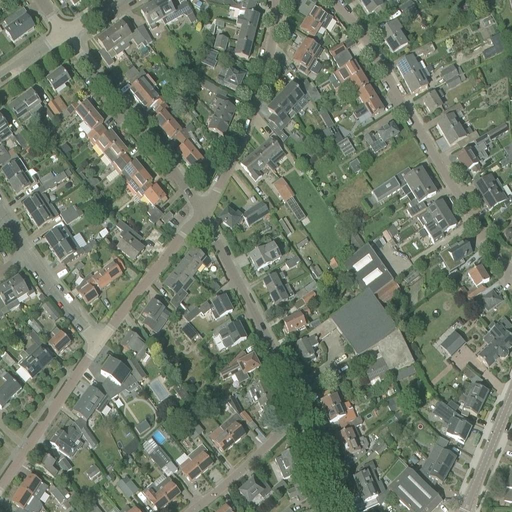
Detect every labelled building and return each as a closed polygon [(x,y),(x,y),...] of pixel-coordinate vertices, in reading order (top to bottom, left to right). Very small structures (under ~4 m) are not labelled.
[(165,0),(162,0),(153,6),(161,21),(164,27),(183,16),(178,8),(172,11),(165,0)] [(358,0),(362,5),(368,15),(374,12),(378,17),(388,10),(384,4),(382,6),(377,0),(358,0)] [(387,28),(379,34),(392,55),(401,50),(406,47),(409,45),(401,31),(398,26),(417,14),(414,10),(413,9),(410,3),(409,2),(396,10),(402,19),(396,23),(387,28)] [(186,3),(180,7),(186,18),(192,15),(186,3)] [(229,7),(226,8),(238,11),(235,26),(242,28),(255,31),(258,17),(253,15),(256,3),(240,5),(236,6),(229,7)] [(153,6),(140,12),(151,32),(157,28),(155,25),(161,21),(153,6)] [(312,10),(306,20),(320,29),(325,32),(333,19),(322,13),(321,14),(312,10)] [(19,12),(15,15),(3,22),(8,30),(5,32),(13,44),(33,29),(25,18),(23,19),(19,12)] [(316,35),(320,29),(306,20),(299,31),(318,42),(321,37),(316,35)] [(208,25),(204,27),(213,35),(215,27),(215,25),(212,24),(210,27),(208,25)] [(121,25),(108,34),(122,52),(129,47),(127,45),(132,41),(137,47),(141,45),(144,42),(136,31),(129,36),(121,25)] [(136,31),(144,42),(147,45),(151,43),(142,27),(136,31)] [(255,31),(242,28),(238,42),(251,46),(255,31)] [(122,52),(108,34),(97,42),(105,53),(100,57),(108,68),(114,64),(111,60),(122,52)] [(481,54),(485,61),(506,50),(499,35),(489,40),(493,48),(481,54)] [(217,37),(214,49),(224,52),(224,51),(227,39),(217,37)] [(313,60),(316,62),(322,51),(305,41),(298,52),(313,60)] [(251,46),(238,42),(236,52),(228,50),(227,54),(234,56),(234,57),(247,60),(251,46)] [(342,44),(328,52),(333,59),(346,51),(342,44)] [(430,44),(419,49),(422,55),(423,57),(435,52),(430,44)] [(210,50),(199,64),(213,70),(217,61),(215,61),(218,54),(210,50)] [(346,51),(333,59),(336,64),(349,56),(346,51)] [(316,62),(313,60),(298,52),(292,62),(300,67),(298,71),(307,77),(316,62)] [(349,56),(336,64),(339,70),(340,69),(353,61),(349,56)] [(411,59),(396,67),(404,81),(419,73),(411,59)] [(332,76),(336,82),(331,86),(334,91),(339,88),(361,75),(354,63),(332,76)] [(453,68),(440,74),(445,83),(456,77),(457,77),(454,71),(453,68)] [(183,69),(176,76),(181,81),(188,74),(183,69)] [(222,69),(215,83),(229,89),(229,86),(238,90),(243,78),(234,74),(222,69)] [(54,93),(61,88),(69,82),(61,71),(46,81),(54,93)] [(141,72),(128,83),(133,89),(129,93),(137,103),(155,88),(141,72)] [(419,73),(404,81),(411,96),(427,88),(425,84),(419,73)] [(457,77),(456,77),(459,83),(465,80),(462,74),(457,77)] [(339,88),(334,91),(337,96),(346,90),(349,94),(355,94),(368,86),(361,75),(339,88)] [(456,77),(445,83),(448,89),(460,83),(459,83),(456,77)] [(206,90),(209,84),(204,81),(200,87),(206,90)] [(306,81),(301,84),(300,84),(306,93),(312,89),(306,81)] [(291,86),(278,100),(285,106),(284,107),(290,113),(303,99),(306,103),(310,99),(310,98),(308,95),(306,93),(300,84),(295,90),(291,86)] [(155,88),(137,103),(146,113),(151,109),(154,112),(163,105),(161,103),(164,100),(155,88)] [(369,88),(360,93),(356,95),(363,107),(376,100),(369,88)] [(433,95),(431,96),(422,102),(430,115),(441,108),(437,102),(443,98),(440,92),(434,96),(433,95)] [(30,93),(19,101),(28,114),(31,118),(43,110),(36,101),(30,93)] [(317,94),(310,98),(310,99),(311,100),(313,104),(319,100),(320,99),(317,94)] [(217,96),(213,105),(217,107),(214,117),(229,123),(235,109),(228,106),(230,102),(217,96)] [(278,100),(267,111),(273,116),(268,121),(276,128),(280,132),(289,123),(294,117),(290,113),(284,107),(285,106),(278,100)] [(363,107),(355,112),(352,114),(356,120),(359,118),(367,113),(371,119),(383,112),(376,100),(363,107)] [(19,101),(8,110),(14,118),(20,127),(32,119),(31,118),(28,114),(19,101)] [(48,106),(47,106),(47,107),(48,107),(56,118),(62,114),(54,103),(53,102),(48,106)] [(76,103),(66,112),(70,117),(75,113),(83,123),(94,113),(86,103),(80,108),(76,103)] [(446,120),(436,126),(443,137),(458,128),(455,123),(459,121),(455,115),(463,111),(459,104),(442,114),(446,120)] [(154,112),(155,113),(159,117),(153,122),(161,132),(172,123),(176,119),(171,114),(167,117),(164,114),(168,110),(163,105),(154,112)] [(47,107),(42,110),(51,122),(56,118),(48,107),(47,107)] [(193,110),(189,113),(195,119),(198,116),(193,110)] [(94,113),(83,123),(91,133),(87,136),(90,141),(104,130),(100,125),(103,124),(94,113)] [(327,116),(321,119),(327,129),(333,126),(327,116)] [(214,117),(208,130),(223,137),(229,123),(214,117)] [(172,123),(161,132),(170,142),(174,138),(178,143),(187,135),(184,131),(183,131),(181,133),(172,123)] [(370,136),(364,140),(369,147),(374,155),(386,148),(384,144),(389,141),(398,136),(391,125),(387,127),(388,128),(386,130),(371,138),(370,136)] [(504,125),(485,135),(490,142),(508,132),(504,125)] [(332,138),(333,139),(335,143),(342,140),(333,126),(327,129),(330,133),(332,138)] [(45,138),(48,136),(48,130),(46,127),(40,132),(45,138)] [(458,128),(443,137),(449,148),(459,143),(462,149),(479,139),(475,132),(472,134),(469,129),(465,131),(462,133),(458,128)] [(327,129),(322,132),(327,141),(332,138),(330,133),(327,129)] [(90,141),(89,142),(93,148),(95,146),(103,156),(119,143),(110,133),(108,135),(104,130),(90,141)] [(28,148),(31,145),(33,144),(24,132),(19,136),(28,148)] [(187,135),(178,143),(182,148),(176,153),(185,163),(196,153),(201,149),(196,144),(191,135),(188,137),(187,135)] [(28,148),(19,136),(15,139),(23,151),(25,150),(28,148)] [(270,139),(255,152),(266,165),(266,166),(269,169),(272,173),(278,168),(271,161),(281,152),(270,139)] [(347,139),(336,146),(345,159),(355,153),(347,139)] [(119,143),(103,156),(115,171),(129,160),(125,155),(127,153),(119,143)] [(31,145),(28,148),(25,150),(28,154),(34,149),(31,145)] [(65,145),(58,152),(62,158),(70,151),(65,145)] [(468,152),(456,159),(465,173),(470,170),(472,173),(475,174),(478,172),(479,169),(477,165),(473,158),(486,150),(483,145),(476,148),(476,147),(475,148),(469,152),(468,152)] [(255,152),(240,165),(255,183),(261,177),(258,173),(266,166),(266,165),(255,152)] [(196,153),(185,163),(193,173),(198,168),(202,173),(215,162),(210,157),(204,163),(196,153)] [(2,157),(0,158),(0,166),(3,164),(10,160),(7,154),(2,157)] [(511,155),(500,163),(499,163),(502,168),(503,168),(511,162),(511,155)] [(16,156),(11,159),(14,164),(19,161),(16,156)] [(129,160),(115,171),(127,186),(143,173),(135,162),(132,164),(129,160)] [(14,164),(1,173),(9,185),(27,173),(19,161),(14,164)] [(349,166),(355,175),(363,170),(357,161),(349,166)] [(82,168),(76,173),(78,176),(80,175),(81,174),(84,171),(82,168)] [(392,179),(371,194),(377,204),(399,191),(406,186),(411,193),(428,183),(420,171),(408,178),(404,172),(408,170),(408,169),(392,179)] [(68,170),(63,173),(67,179),(72,176),(68,170)] [(27,173),(9,185),(16,196),(36,183),(33,178),(31,179),(27,173)] [(35,198),(23,206),(30,218),(49,206),(48,205),(49,203),(45,196),(42,196),(41,195),(45,193),(48,191),(51,191),(56,188),(56,185),(67,179),(63,173),(54,179),(48,183),(41,187),(32,193),(35,198)] [(143,173),(127,186),(128,185),(136,195),(135,196),(140,201),(153,189),(149,185),(151,183),(143,173)] [(50,174),(38,182),(41,187),(48,183),(54,179),(50,174)] [(78,176),(77,177),(78,179),(81,182),(83,184),(87,181),(81,174),(80,175),(78,176)] [(483,183),(474,188),(474,189),(475,188),(482,200),(501,188),(496,181),(493,183),(488,177),(483,180),(484,182),(483,183)] [(411,209),(406,212),(411,219),(431,207),(430,206),(426,209),(422,203),(435,195),(428,183),(411,193),(415,200),(408,205),(411,209)] [(287,186),(277,193),(285,203),(291,198),(294,197),(287,186)] [(94,196),(98,193),(94,188),(90,192),(94,196)] [(141,202),(139,203),(144,210),(150,217),(147,220),(152,224),(154,226),(158,222),(163,216),(162,215),(162,216),(156,211),(155,212),(153,210),(154,209),(153,208),(161,202),(163,204),(166,201),(155,188),(153,189),(140,201),(141,202)] [(501,188),(482,200),(489,211),(489,212),(501,204),(504,202),(507,208),(509,207),(509,206),(511,204),(511,196),(508,199),(501,188)] [(291,198),(285,203),(298,223),(305,219),(291,198)] [(261,204),(268,215),(270,214),(274,211),(267,200),(261,204)] [(268,215),(261,204),(240,217),(236,214),(234,217),(227,211),(219,221),(231,231),(236,225),(238,226),(243,220),(248,228),(268,215)] [(441,204),(416,219),(422,229),(447,214),(441,204)] [(49,206),(30,218),(31,219),(38,230),(51,222),(58,217),(50,205),(49,206)] [(72,208),(59,216),(63,221),(75,213),(72,208)] [(506,209),(506,210),(499,217),(503,222),(511,212),(511,208),(508,208),(507,208),(506,209)] [(75,213),(63,221),(66,226),(79,218),(75,213)] [(169,213),(161,221),(165,225),(173,217),(169,213)] [(447,214),(422,229),(433,246),(443,239),(441,236),(455,227),(447,214)] [(282,220),(278,223),(286,237),(291,234),(282,220)] [(142,240),(127,228),(120,222),(115,227),(123,233),(119,237),(124,241),(117,250),(133,262),(142,250),(137,246),(142,240)] [(158,222),(154,226),(158,230),(162,226),(158,222)] [(392,226),(386,231),(391,239),(398,235),(395,229),(392,226)] [(64,227),(45,240),(50,248),(52,252),(72,239),(64,227)] [(72,239),(52,252),(53,253),(60,264),(67,259),(69,263),(84,254),(86,257),(97,246),(94,242),(82,250),(81,249),(79,250),(72,239)] [(269,241),(263,244),(254,249),(255,249),(257,248),(260,252),(250,258),(257,272),(271,265),(271,264),(279,260),(269,241)] [(306,241),(296,248),(297,250),(298,251),(308,244),(306,241)] [(456,245),(447,250),(438,256),(441,255),(447,266),(445,267),(449,274),(464,264),(462,260),(472,254),(465,242),(457,247),(456,245)] [(367,246),(362,250),(358,253),(341,267),(363,295),(368,291),(372,298),(393,282),(367,246)] [(193,250),(178,268),(191,278),(201,265),(207,270),(211,264),(193,250)] [(297,257),(284,264),(287,270),(288,271),(301,264),(297,257)] [(124,270),(118,262),(116,259),(113,261),(114,262),(111,264),(112,265),(102,273),(111,284),(121,276),(119,274),(124,270)] [(306,259),(302,262),(307,268),(311,266),(306,259)] [(80,263),(75,268),(79,271),(83,266),(80,263)] [(312,267),(309,269),(315,279),(319,277),(312,267)] [(171,293),(175,295),(169,303),(184,319),(187,315),(189,314),(179,303),(186,295),(181,290),(191,278),(178,268),(164,286),(171,293)] [(480,268),(472,273),(467,275),(475,288),(468,292),(473,299),(485,290),(482,285),(488,282),(487,280),(488,279),(488,277),(487,275),(485,274),(484,275),(480,268)] [(90,275),(83,280),(89,287),(93,293),(98,289),(100,292),(111,284),(102,273),(93,279),(90,275)] [(274,277),(271,278),(262,283),(269,295),(281,289),(277,283),(284,279),(281,274),(275,278),(274,277)] [(27,295),(29,298),(34,294),(26,280),(20,284),(18,279),(7,286),(16,302),(27,295)] [(83,280),(79,285),(74,289),(78,295),(87,307),(98,299),(93,293),(89,287),(83,280)] [(400,292),(393,282),(372,298),(380,308),(400,292)] [(215,283),(207,290),(204,292),(209,297),(219,289),(215,283)] [(307,296),(318,289),(314,283),(303,290),(307,296)] [(0,311),(5,308),(8,313),(19,306),(16,302),(7,286),(0,290),(0,311)] [(281,289),(269,295),(275,308),(287,301),(287,300),(293,297),(291,292),(287,286),(281,289)] [(318,289),(307,296),(301,300),(305,306),(322,295),(318,289)] [(368,291),(363,295),(321,325),(303,339),(304,341),(305,340),(306,342),(313,338),(316,344),(336,329),(357,358),(376,347),(382,359),(389,376),(404,369),(411,366),(413,365),(401,339),(397,332),(380,308),(372,298),(368,291)] [(502,302),(498,296),(496,298),(492,292),(481,299),(486,305),(491,301),(495,307),(502,302)] [(466,294),(460,298),(465,304),(471,300),(466,294)] [(224,298),(216,303),(212,305),(209,307),(206,303),(198,310),(203,316),(210,311),(215,321),(232,313),(224,298)] [(480,311),(472,300),(466,304),(474,315),(480,311)] [(143,325),(152,332),(157,325),(155,323),(159,317),(166,323),(171,316),(152,302),(143,315),(148,319),(143,325)] [(42,307),(48,314),(54,323),(59,319),(47,303),(42,307)] [(306,309),(300,312),(291,316),(292,319),(283,323),(286,329),(284,330),(286,335),(288,334),(289,336),(298,331),(309,326),(305,319),(310,317),(306,309)] [(492,323),(487,328),(490,331),(487,334),(494,342),(495,341),(506,353),(511,347),(511,341),(505,333),(510,328),(503,320),(495,327),(492,323)] [(190,342),(196,336),(186,325),(180,331),(190,342)] [(226,332),(222,334),(219,328),(215,330),(211,334),(214,339),(218,337),(225,350),(246,340),(238,325),(225,331),(226,332)] [(57,356),(70,344),(60,334),(56,330),(51,334),(56,339),(48,346),(57,356)] [(34,345),(25,354),(27,357),(41,371),(51,362),(42,353),(47,348),(32,331),(26,336),(34,345)] [(147,347),(137,340),(129,334),(120,347),(133,357),(133,358),(132,359),(124,365),(137,383),(145,378),(136,364),(144,353),(144,352),(147,347)] [(454,334),(440,348),(451,359),(466,346),(454,334)] [(304,341),(294,347),(303,363),(305,361),(306,363),(307,364),(315,360),(311,353),(316,347),(318,347),(316,344),(313,338),(306,342),(305,340),(304,341)] [(495,341),(494,342),(477,357),(488,370),(499,359),(501,361),(503,361),(507,358),(507,355),(506,353),(495,341)] [(22,361),(17,366),(21,369),(25,373),(31,380),(32,381),(41,371),(27,357),(25,354),(23,352),(18,356),(22,361)] [(228,370),(219,375),(222,382),(234,376),(238,385),(248,380),(246,375),(258,368),(252,357),(246,361),(242,352),(226,367),(228,370)] [(6,355),(2,360),(10,369),(15,364),(6,355)] [(382,360),(364,368),(369,382),(379,378),(380,382),(389,378),(389,376),(382,360)] [(110,361),(100,374),(122,390),(134,381),(130,374),(110,361)] [(411,366),(404,369),(404,370),(407,376),(414,372),(411,366)] [(476,378),(479,380),(465,369),(460,374),(472,384),(476,378)] [(4,373),(0,377),(0,409),(1,410),(2,409),(8,403),(8,402),(21,390),(14,383),(13,383),(7,376),(4,373)] [(179,384),(172,388),(184,405),(190,399),(179,384)] [(248,392),(254,404),(257,403),(271,397),(268,392),(269,391),(266,385),(265,385),(265,384),(259,387),(259,386),(257,387),(258,387),(248,392)] [(487,394),(471,386),(465,398),(482,405),(484,400),(485,400),(488,396),(487,395),(487,394)] [(90,389),(81,401),(95,411),(100,415),(110,401),(106,396),(100,387),(96,393),(90,389)] [(336,389),(332,391),(323,394),(325,400),(320,403),(324,414),(340,407),(345,405),(341,394),(339,395),(336,389)] [(113,391),(106,396),(110,401),(117,397),(113,391)] [(461,392),(457,401),(464,405),(459,415),(460,416),(467,419),(469,414),(476,417),(482,405),(465,398),(464,397),(461,392)] [(231,399),(225,402),(231,408),(238,417),(242,414),(234,397),(231,399)] [(273,403),(271,397),(257,403),(260,409),(265,415),(269,413),(269,414),(271,413),(270,413),(276,410),(276,409),(274,402),(273,403)] [(396,398),(391,400),(397,412),(402,410),(396,398)] [(95,411),(81,401),(72,413),(86,423),(95,411)] [(450,402),(446,407),(454,413),(458,408),(450,402)] [(445,436),(451,438),(457,441),(457,442),(463,445),(471,429),(453,421),(456,416),(440,404),(439,404),(441,405),(433,416),(441,420),(449,426),(445,436)] [(162,405),(157,410),(159,413),(161,415),(167,411),(162,405)] [(340,407),(324,414),(329,425),(337,421),(340,428),(351,423),(358,419),(357,416),(354,415),(350,416),(348,417),(345,418),(340,407)] [(401,410),(395,416),(400,420),(406,414),(401,410)] [(246,426),(251,422),(244,413),(242,414),(238,417),(246,426)] [(351,423),(340,428),(343,434),(335,438),(339,449),(355,442),(360,440),(355,428),(361,426),(362,423),(360,418),(358,419),(351,423)] [(230,422),(220,430),(233,445),(244,436),(235,426),(233,427),(230,422)] [(190,428),(197,436),(202,432),(195,423),(190,428)] [(59,432),(49,445),(57,451),(58,452),(68,459),(72,455),(73,453),(76,449),(73,447),(82,434),(81,433),(79,430),(73,424),(70,429),(69,428),(63,436),(59,432)] [(85,428),(80,432),(92,449),(98,445),(85,428)] [(197,436),(190,428),(185,432),(193,441),(197,436)] [(233,445),(220,430),(219,429),(209,438),(223,454),(233,445)] [(135,439),(130,443),(135,449),(139,446),(135,439)] [(355,442),(339,449),(344,460),(351,457),(352,459),(351,460),(355,465),(366,455),(364,451),(367,450),(366,448),(367,448),(367,445),(365,442),(364,440),(363,440),(362,439),(360,440),(355,442)] [(439,439),(435,446),(443,451),(447,443),(439,439)] [(146,444),(141,448),(148,456),(153,453),(146,444)] [(382,444),(374,452),(378,456),(387,448),(382,444)] [(158,448),(153,453),(165,467),(170,463),(158,448)] [(282,458),(275,461),(283,480),(290,477),(291,477),(301,473),(298,466),(300,465),(299,465),(298,462),(298,461),(296,457),(297,457),(295,453),(294,453),(294,452),(294,451),(281,457),(282,457),(282,458)] [(148,456),(148,457),(160,471),(165,467),(153,453),(148,456)] [(198,453),(189,460),(201,475),(212,466),(203,455),(201,457),(198,453)] [(442,453),(435,466),(448,473),(455,460),(442,453)] [(183,455),(174,461),(178,466),(187,460),(183,455)] [(55,464),(51,461),(42,456),(35,467),(53,479),(57,473),(51,469),(55,464)] [(64,459),(58,464),(66,474),(72,470),(71,469),(64,459)] [(201,475),(189,460),(181,468),(184,471),(181,473),(190,484),(201,475)] [(358,492),(378,483),(372,472),(375,470),(372,463),(362,468),(363,469),(358,472),(360,476),(353,479),(358,492)] [(430,463),(426,470),(423,475),(429,478),(428,479),(441,486),(448,473),(435,466),(430,463)] [(93,470),(86,474),(90,480),(100,473),(94,465),(91,468),(93,470)] [(412,474),(411,474),(407,470),(387,490),(391,495),(412,474)] [(113,473),(107,478),(110,481),(116,476),(113,473)] [(428,492),(423,486),(412,474),(391,495),(408,511),(429,511),(434,507),(436,509),(442,503),(440,501),(428,492)] [(48,488),(38,482),(29,476),(20,490),(32,497),(31,498),(38,502),(39,502),(48,488)] [(156,488),(155,489),(169,505),(179,496),(174,490),(176,488),(169,479),(168,478),(167,479),(165,481),(156,488)] [(272,492),(271,492),(271,491),(263,481),(257,486),(252,481),(239,493),(248,504),(258,496),(262,500),(272,492)] [(282,481),(271,491),(271,492),(272,492),(276,497),(287,487),(282,481)] [(125,487),(121,482),(116,487),(127,500),(132,496),(125,487)] [(129,482),(125,486),(125,487),(132,496),(137,492),(129,482)] [(380,482),(378,483),(358,492),(363,504),(381,497),(385,493),(380,482)] [(292,490),(286,493),(290,501),(295,498),(297,497),(300,505),(314,498),(308,483),(299,487),(292,490)] [(149,493),(144,497),(145,498),(156,511),(159,511),(169,505),(155,489),(156,488),(152,485),(146,489),(149,493)] [(60,486),(55,489),(63,498),(67,495),(60,486)] [(55,489),(50,494),(51,495),(60,506),(66,502),(63,498),(55,489)] [(20,490),(11,504),(19,509),(17,511),(39,511),(43,507),(39,502),(38,502),(31,498),(32,497),(20,490)] [(86,496),(81,500),(82,500),(84,503),(85,504),(90,500),(86,496)] [(90,500),(85,504),(89,509),(94,504),(90,500)] [(84,503),(79,510),(80,511),(84,511),(89,509),(85,504),(84,503)]
